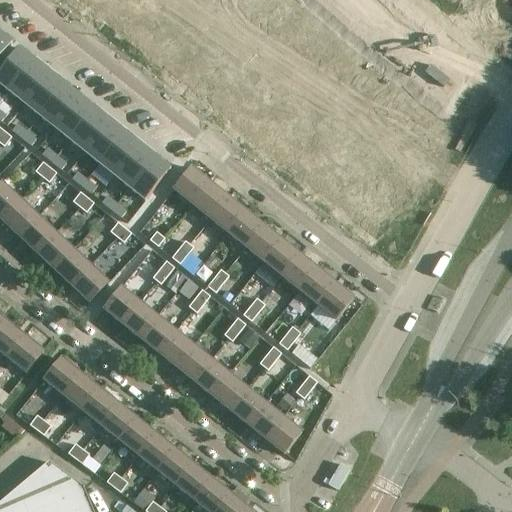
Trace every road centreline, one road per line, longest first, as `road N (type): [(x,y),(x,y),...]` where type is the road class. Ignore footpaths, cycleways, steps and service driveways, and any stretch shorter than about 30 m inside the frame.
road 1 (residential): [(353,407),(406,306),(22,0)]
road 2 (residential): [(0,276),(291,511),(353,407)]
